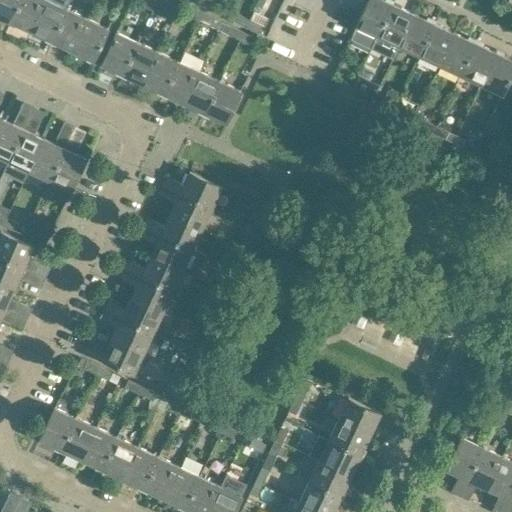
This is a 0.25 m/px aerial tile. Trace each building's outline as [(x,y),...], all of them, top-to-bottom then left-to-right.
[(0,0),(0,16),(9,21),(19,0),(0,0)] [(30,31),(44,0),(19,0),(9,21),(30,31)] [(51,41),(66,8),(48,0),(44,0),(30,31),(51,41)] [(221,6),(207,0),(204,7),(217,14),(221,6)] [(377,36),(392,3),(385,0),(367,0),(350,37),(372,47),(377,36)] [(398,46),(413,13),(392,3),(377,36),(398,46)] [(198,20),(201,13),(189,7),(185,14),(198,20)] [(71,50),(87,18),(66,8),(51,41),(71,50)] [(211,27),(215,19),(201,13),(198,20),(211,27)] [(236,13),(232,21),(245,27),(249,19),(236,13)] [(418,55),(433,22),(413,13),(398,46),(418,55)] [(93,61),(108,28),(87,18),(71,50),(93,61)] [(262,26),(249,19),(245,27),(258,33),(262,26)] [(439,65),(454,32),(433,22),(418,55),(439,65)] [(239,40),(242,32),(230,26),(226,34),(239,40)] [(121,74),(137,42),(115,32),(100,64),(121,74)] [(252,46),(256,39),(242,32),(239,40),(252,46)] [(459,75),(475,42),(454,32),(439,65),(459,75)] [(142,84),(157,51),(137,42),(121,74),(142,84)] [(480,84),(495,52),(475,42),(459,75),(480,84)] [(163,94),(178,61),(157,51),(142,84),(163,94)] [(501,94),(511,71),(511,59),(495,52),(480,84),(501,94)] [(184,103),(198,71),(178,61),(163,94),(184,103)] [(204,113),(219,81),(198,71),(184,103),(204,113)] [(350,94),(354,86),(341,80),(337,88),(350,94)] [(226,123),(241,91),(219,81),(204,113),(226,123)] [(367,92),(354,86),(350,94),(363,100),(367,92)] [(391,113),(394,106),(382,100),(378,107),(391,113)] [(408,112),(394,106),(391,113),(404,120),(408,112)] [(0,157),(8,161),(23,129),(3,119),(0,124),(0,157)] [(432,133),(435,125),(423,119),(419,127),(432,133)] [(449,132),(435,125),(432,133),(445,139),(449,132)] [(87,146),(92,133),(70,126),(66,139),(87,146)] [(29,171),(44,138),(23,129),(8,161),(4,172),(24,181),(29,171)] [(64,148),(44,138),(29,171),(49,180),(64,148)] [(465,139),(461,146),(474,152),(478,145),(465,139)] [(86,158),(64,148),(49,180),(71,191),(86,158)] [(212,208),(222,186),(190,171),(184,184),(167,176),(163,185),(212,208)] [(202,228),(212,208),(163,185),(159,194),(175,201),(170,213),(202,228)] [(259,227),(267,209),(257,204),(249,222),(259,227)] [(192,249),(202,228),(170,213),(164,225),(148,217),(144,226),(192,249)] [(19,224),(6,218),(3,225),(16,231),(19,224)] [(182,270),(192,249),(144,226),(140,235),(156,243),(150,255),(182,270)] [(0,256),(23,267),(33,246),(0,231),(0,256)] [(45,244),(49,237),(36,231),(32,238),(45,244)] [(173,291),(182,270),(150,255),(144,267),(128,259),(124,268),(173,291)] [(23,267),(0,256),(0,281),(14,288),(23,267)] [(163,311),(173,291),(124,268),(120,277),(136,284),(131,296),(163,311)] [(14,288),(0,281),(0,306),(5,309),(14,288)] [(173,316),(163,311),(131,296),(125,308),(109,300),(105,309),(153,332),(163,337),(173,316)] [(144,353),(153,332),(105,309),(100,318),(117,326),(111,337),(144,353)] [(134,374),(144,353),(111,337),(106,349),(90,342),(85,351),(134,374)] [(96,374),(99,366),(86,360),(83,368),(96,374)] [(109,379),(112,372),(99,366),(96,374),(109,379)] [(141,386),(127,379),(123,386),(137,393),(141,386)] [(307,388),(300,385),(294,397),(301,401),(307,388)] [(150,399),(153,392),(141,386),(137,393),(150,399)] [(308,404),(301,401),(294,397),(288,411),(295,414),(295,413),(302,417),(308,404)] [(370,433),(380,412),(348,397),(338,418),(370,433)] [(179,412),(182,405),(169,399),(166,406),(179,412)] [(191,418),(194,411),(182,405),(179,412),(191,418)] [(60,449),(75,417),(54,407),(39,439),(60,449)] [(81,459),(96,426),(75,417),(60,449),(81,459)] [(220,432),(223,425),(210,418),(207,425),(220,432)] [(360,454),(370,433),(338,418),(328,439),(360,454)] [(233,437),(236,430),(223,425),(220,432),(233,437)] [(101,469),(117,436),(96,426),(81,459),(101,469)] [(287,430),(280,426),(274,439),(281,442),(287,430)] [(318,434),(308,455),(318,459),(351,475),(356,463),(363,467),(368,458),(360,454),(328,439),(318,434)] [(122,478),(137,446),(117,436),(101,469),(122,478)] [(459,495),(481,446),(460,436),(445,469),(457,475),(449,490),(459,495)] [(265,444),(252,438),(249,445),(262,451),(265,444)] [(275,455),(281,442),(274,439),(268,452),(275,455)] [(142,488),(157,455),(137,446),(122,478),(142,488)] [(487,489),(502,456),(481,446),(459,495),(468,499),(475,483),(487,489)] [(163,498),(178,465),(157,455),(142,488),(163,498)] [(495,511),(500,511),(511,487),(511,460),(502,456),(487,489),(498,494),(491,510),(495,511)] [(351,475),(318,459),(308,480),(341,496),(351,475)] [(184,507),(199,475),(178,465),(163,498),(184,507)] [(268,471),(261,467),(255,480),(262,483),(268,471)] [(193,511),(207,511),(220,485),(199,475),(184,507),(193,511)] [(256,496),(262,483),(255,480),(248,493),(256,496)] [(332,511),(341,496),(308,480),(298,501),(322,511),(332,511)] [(233,511),(241,495),(220,485),(207,511),(233,511)] [(511,487),(500,511),(511,511),(511,510),(511,487)] [(322,511),(298,501),(293,511),(322,511)]
